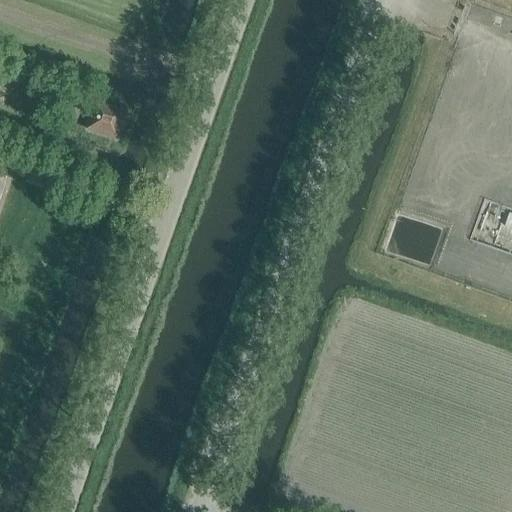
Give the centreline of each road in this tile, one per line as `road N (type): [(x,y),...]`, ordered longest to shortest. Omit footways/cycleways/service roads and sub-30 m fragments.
road 1 (tertiary): [(58,511),(242,0)]
road 2 (unclassified): [(203,511),(382,0)]
